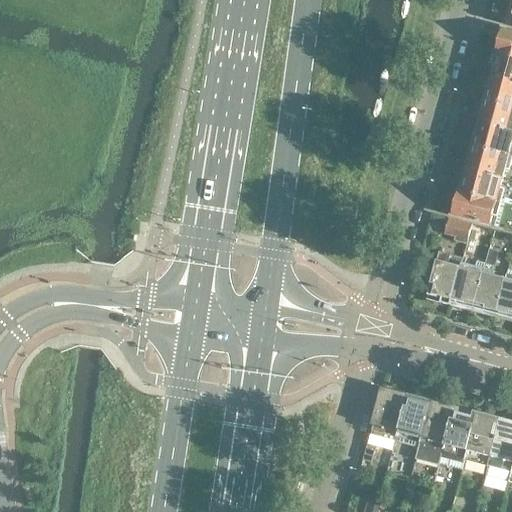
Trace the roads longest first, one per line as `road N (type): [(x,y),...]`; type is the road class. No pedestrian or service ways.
road 1 (tertiary): [(371,336),(467,0)]
road 2 (primary): [(263,321),(306,0)]
road 3 (primary): [(237,0),(189,318)]
road 4 (tertiary): [(0,334),(41,307),(189,318)]
road 5 (primary): [(189,318),(162,511)]
road 6 (primary): [(233,511),(263,321)]
road 7 (tertiary): [(322,511),(371,336)]
road 8 (tertiary): [(511,373),(371,336)]
